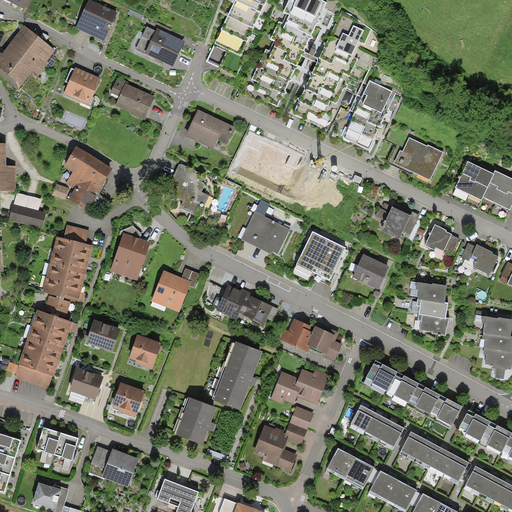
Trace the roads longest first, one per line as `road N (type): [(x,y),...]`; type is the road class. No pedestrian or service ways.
road 1 (residential): [(511,239),(189,86),(136,188)]
road 2 (residential): [(0,397),(296,499)]
road 3 (residential): [(365,331),(200,250),(136,188)]
road 4 (residential): [(296,499),(365,331)]
road 5 (residential): [(511,408),(365,331)]
road 6 (residential): [(136,188),(119,169),(53,132),(14,122)]
